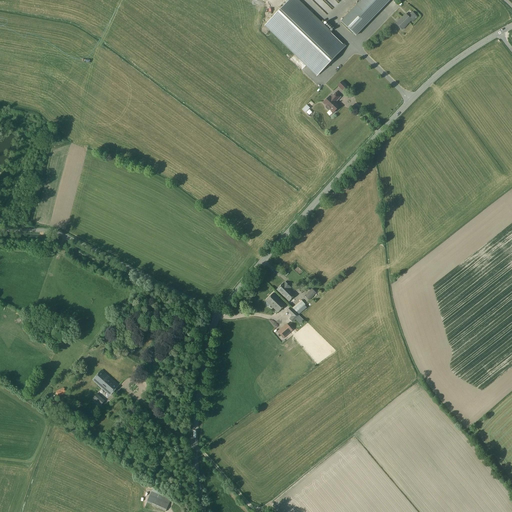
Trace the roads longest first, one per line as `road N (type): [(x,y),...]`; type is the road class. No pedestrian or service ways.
road 1 (tertiary): [(216,312),(417,93),(498,32)]
road 2 (unclassified): [(216,312),(78,241),(0,229)]
road 3 (tertiary): [(203,511),(195,410),(216,312)]
